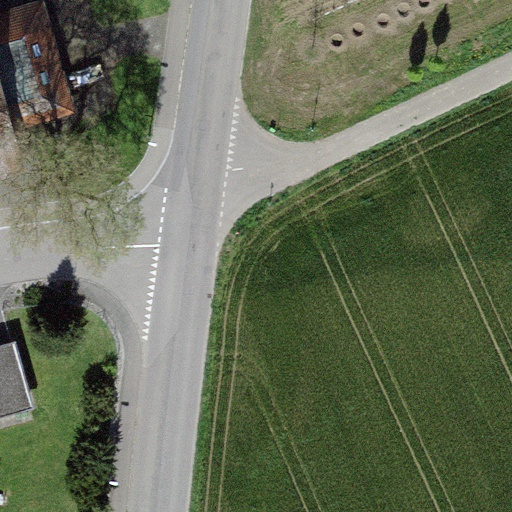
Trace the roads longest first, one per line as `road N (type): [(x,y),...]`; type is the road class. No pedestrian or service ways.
road 1 (track): [(511,77),(342,156),(276,166),(199,161)]
road 2 (residential): [(183,234),(151,511)]
road 3 (residential): [(222,0),(183,234)]
road 4 (residential): [(0,264),(79,243),(183,234)]
